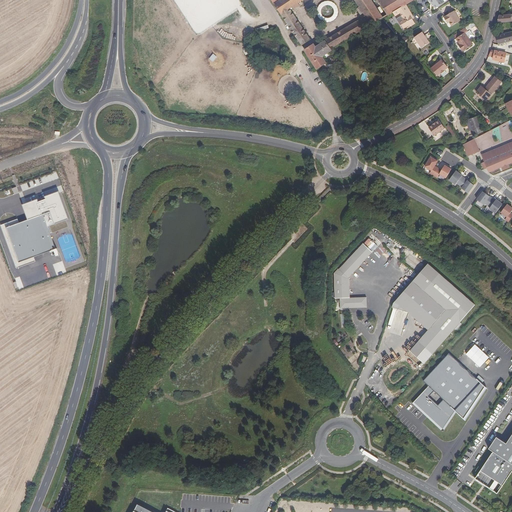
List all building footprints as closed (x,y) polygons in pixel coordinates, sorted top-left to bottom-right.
[(302,0),(354,0),(360,7),(357,9),(361,15),(364,13),(366,16),(363,18),(326,40),(316,47),(314,44),(304,50),(317,69),(326,63),(322,57),(332,51),(383,18),(371,0),(271,0),(291,29),(302,45),(310,40),(306,33),(290,9),(292,7),(294,10),(300,6),(298,3),(302,0)] [(406,4),(412,0),(378,0),(387,15),(390,13),(392,12),(404,5),(406,4)] [(445,2),(443,0),(428,0),(429,1),(430,0),(433,5),(435,8),(445,2)] [(319,2),(319,21),(338,21),(338,2),(319,2)] [(414,18),(406,4),(404,5),(412,19),(414,18)] [(404,5),(392,12),(395,16),(400,13),(403,18),(398,21),(401,26),(402,26),(405,30),(415,24),(412,19),(404,5)] [(461,21),(454,11),(444,17),(447,22),(448,21),(449,23),(451,26),(461,21)] [(511,21),(511,14),(499,16),(497,23),(511,21)] [(473,44),(470,39),(474,36),(469,29),(467,31),(465,27),(454,35),(456,39),(459,44),(458,45),(463,51),(473,44)] [(511,31),(496,36),(498,45),(511,41),(511,31)] [(430,43),(422,32),(414,37),(422,48),(430,43)] [(504,62),(506,55),(508,56),(509,54),(495,51),(494,55),(493,59),(504,62)] [(442,59),(431,68),(437,76),(441,74),(440,73),(444,69),(445,70),(448,68),(442,59)] [(486,100),(501,82),(495,77),(485,89),(484,90),(480,87),(476,92),(486,100)] [(483,131),(478,116),(469,119),(472,130),(473,134),(483,131)] [(445,128),(439,120),(429,127),(435,136),(445,128)] [(455,135),(448,125),(446,126),(453,136),(455,135)] [(475,138),(463,145),(469,155),(480,150),(475,138)] [(511,142),(481,155),(484,162),(482,163),(484,170),(487,168),(489,173),(491,171),(492,172),(495,171),(494,170),(502,167),(503,170),(509,168),(508,165),(511,163),(511,142)] [(432,171),(435,166),(438,161),(431,157),(425,166),(432,171)] [(451,169),(445,165),(442,170),(440,174),(446,178),(451,169)] [(434,175),(438,168),(435,166),(432,171),(430,173),(434,175)] [(440,174),(442,170),(438,168),(434,175),(437,178),(440,174)] [(457,183),(462,176),(462,175),(456,171),(449,180),(456,184),(457,183)] [(460,185),(465,178),(462,176),(457,183),(460,185)] [(463,187),(468,180),(465,178),(460,185),(463,187)] [(463,187),(462,188),(468,193),(474,185),(468,180),(463,187)] [(60,190),(23,203),(27,215),(2,224),(18,270),(38,263),(35,257),(52,251),(54,258),(61,255),(50,225),(70,218),(60,190)] [(484,203),(489,196),(483,192),(477,200),(483,204),(484,203)] [(487,205),(492,198),(489,196),(484,203),(487,205)] [(490,208),(495,201),(492,198),(487,205),(490,208)] [(490,208),(496,213),(503,204),(496,199),(495,201),(490,208)] [(511,208),(507,204),(501,212),(507,217),(511,213),(511,210),(511,208)] [(371,236),(365,241),(369,245),(374,240),(371,236)] [(347,296),(346,278),(345,277),(368,250),(360,242),(336,268),(331,272),(333,297),(338,296),(339,307),(348,306),(348,305),(354,305),(354,306),(364,305),(364,295),(347,296)] [(471,300),(435,270),(420,287),(443,306),(416,339),(430,350),(471,300)] [(483,363),(488,357),(474,344),(468,350),(483,363)] [(409,407),(439,435),(451,416),(461,424),(482,393),(444,358),(419,386),(424,391),(409,407)] [(382,399),(387,405),(391,401),(387,396),(382,399)] [(496,437),(489,449),(493,452),(493,453),(492,452),(475,479),(498,493),(511,471),(511,434),(506,443),(496,437)]
